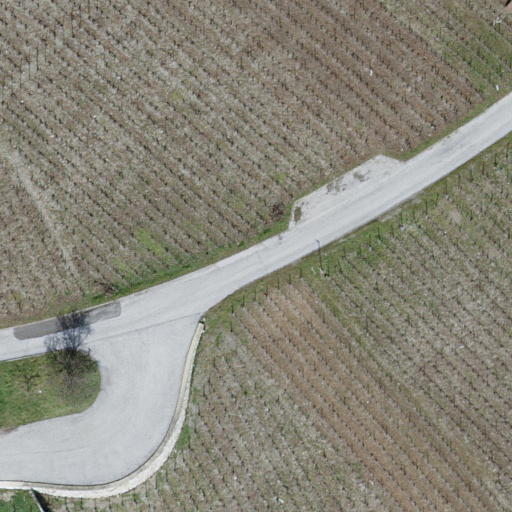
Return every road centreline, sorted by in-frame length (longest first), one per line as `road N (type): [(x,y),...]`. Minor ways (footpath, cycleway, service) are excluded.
road 1 (unclassified): [(511,110),(390,198),(137,322)]
road 2 (unclassified): [(0,464),(105,453),(138,401),(137,322)]
road 3 (unclassified): [(137,322),(0,347)]
